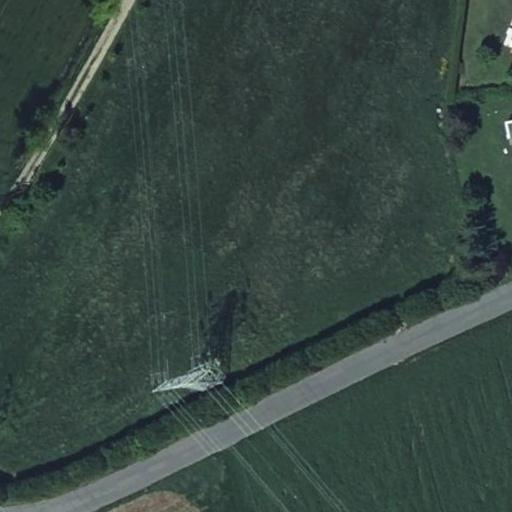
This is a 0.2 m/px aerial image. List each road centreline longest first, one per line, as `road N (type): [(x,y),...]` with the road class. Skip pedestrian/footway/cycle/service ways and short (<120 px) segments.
road 1 (residential): [(49,511),(511,295)]
road 2 (track): [(0,227),(132,0)]
